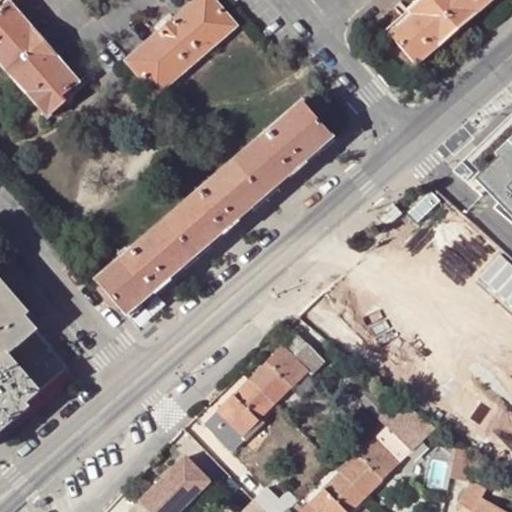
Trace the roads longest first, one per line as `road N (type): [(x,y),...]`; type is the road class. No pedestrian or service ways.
road 1 (tertiary): [(409,145),(134,380)]
road 2 (residential): [(134,380),(0,227)]
road 3 (tertiary): [(134,380),(0,502)]
road 4 (residential): [(409,145),(307,21)]
road 5 (tertiary): [(511,56),(409,145)]
